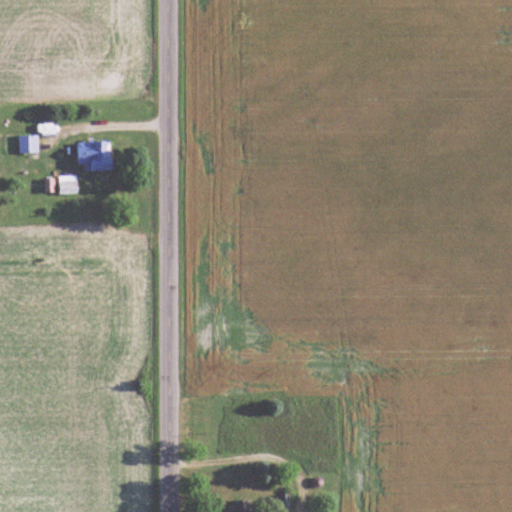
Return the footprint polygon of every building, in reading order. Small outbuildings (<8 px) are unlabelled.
[(38,154),(38,136),(19,136),(19,154),(38,154)] [(112,142),(77,143),(78,165),(85,165),(85,171),(112,171),(112,142)] [(76,177),(60,177),(60,194),(76,194),(76,177)] [(298,458),(326,458),(326,403),(298,403),(298,458)] [(288,511),(288,496),(279,496),(279,511),(288,511)]
